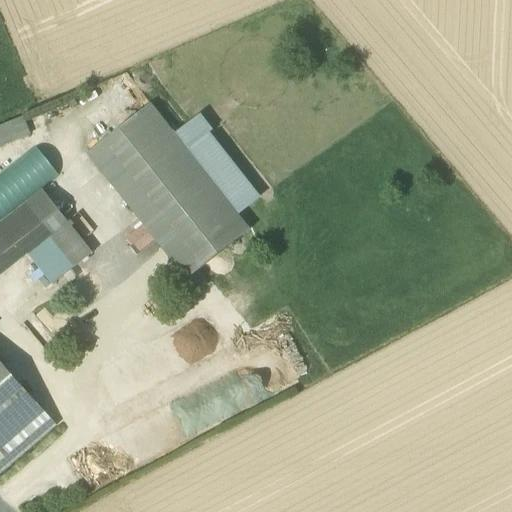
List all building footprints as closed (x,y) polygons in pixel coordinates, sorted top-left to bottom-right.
[(250,231),(238,216),(176,137),(151,106),(88,155),(187,281),(250,231)] [(0,129),(0,149),(31,137),(24,119),(0,129)] [(195,122),(176,137),(238,216),(257,201),(195,122)] [(42,191),(27,204),(77,266),(92,254),(42,191)] [(52,286),(77,266),(27,204),(9,217),(33,248),(27,254),(52,286)] [(33,248),(9,217),(0,223),(0,275),(27,254),(33,248)] [(0,362),(0,472),(54,426),(0,362)]
